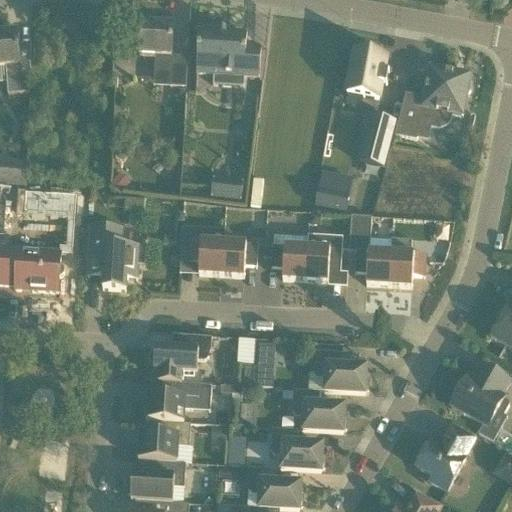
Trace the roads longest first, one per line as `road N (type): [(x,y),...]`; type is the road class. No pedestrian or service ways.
road 1 (residential): [(114,349),(122,336),(167,318),(446,334)]
road 2 (residential): [(446,334),(490,245),(511,119)]
road 3 (residential): [(511,37),(311,0)]
road 4 (residential): [(346,511),(446,334)]
road 5 (residential): [(99,511),(114,349)]
